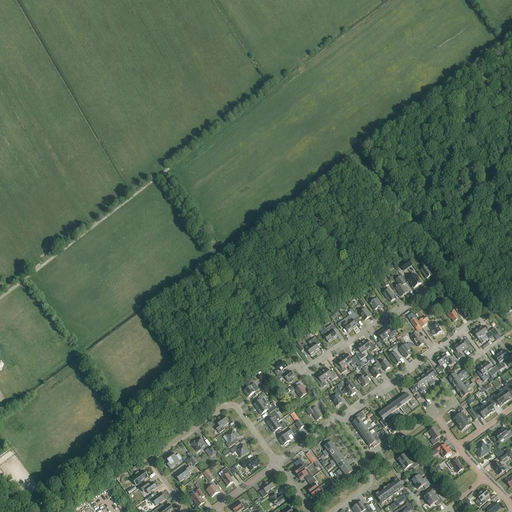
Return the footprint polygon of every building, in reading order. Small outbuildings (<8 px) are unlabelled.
[(404,272),(412,266),(408,260),(400,266),(404,272)] [(427,279),(433,275),(428,268),(430,266),(426,261),(422,264),(425,268),(421,271),(427,279)] [(415,288),(421,283),(413,273),(410,275),(412,277),(409,279),(415,288)] [(402,297),(408,292),(403,286),(406,284),(401,276),(396,280),(400,286),(396,288),(402,297)] [(384,289),(389,285),(385,280),(380,283),(384,289)] [(391,303),(395,299),(393,296),(389,289),(383,294),(388,300),(388,299),(391,303)] [(451,292),(442,298),(446,303),(449,302),(448,301),(451,299),(452,299),(455,297),(451,292)] [(384,307),(377,299),(375,300),(372,300),(369,302),(375,311),(377,309),(380,310),(384,307)] [(365,321),(371,317),(365,309),(359,314),(365,321)] [(459,319),(456,315),(457,315),(454,310),(447,314),(450,319),(451,318),(454,322),(459,319)] [(345,319),(353,329),(357,326),(353,321),(358,317),(354,313),(345,319)] [(422,328),(427,324),(425,322),(428,320),(426,317),(418,322),(422,328)] [(415,329),(420,325),(415,318),(410,322),(415,329)] [(340,323),(338,324),(341,329),(344,327),(348,333),(353,329),(345,319),(340,323)] [(434,324),(433,322),(429,324),(431,326),(429,327),(433,332),(432,332),(432,333),(433,335),(434,336),(436,334),(436,335),(441,331),(439,327),(436,322),(434,324)] [(325,329),(333,340),(338,337),(333,331),(336,329),(333,324),(325,329)] [(478,329),(483,336),(486,335),(489,339),(494,336),(497,335),(493,329),(488,333),(483,326),(478,329)] [(382,330),(388,339),(390,337),(392,339),(397,335),(392,329),(389,331),(387,327),(382,330)] [(329,343),(333,340),(325,329),(322,332),(323,332),(321,333),(329,343)] [(481,338),(483,336),(478,329),(474,333),(478,339),(476,341),(479,346),(484,342),(481,338)] [(386,341),(388,339),(382,330),(378,334),(381,338),(378,340),(380,342),(382,345),(383,347),(386,345),(385,344),(387,342),(386,341)] [(424,344),(421,340),(422,340),(418,335),(412,340),(415,345),(416,344),(419,348),(424,344)] [(310,345),(315,353),(320,349),(317,346),(320,344),(315,337),(311,341),(313,343),(310,345)] [(362,344),(367,351),(370,349),(372,352),(376,349),(374,345),(373,344),(371,346),(367,340),(362,344)] [(462,341),(458,344),(463,351),(464,352),(467,350),(468,352),(469,351),(471,352),(473,350),(469,344),(466,346),(462,341)] [(315,353),(310,345),(307,347),(304,344),(302,346),(300,343),(297,346),(301,352),(306,349),(311,356),(315,353)] [(357,347),(353,350),(356,355),(357,356),(360,361),(361,361),(367,357),(366,356),(364,353),(367,351),(362,344),(357,347)] [(411,355),(408,352),(410,351),(406,344),(399,350),(403,356),(404,355),(406,359),(411,355)] [(460,353),(463,351),(458,344),(453,347),(457,352),(455,354),(459,359),(463,356),(460,353)] [(499,354),(504,361),(507,359),(510,363),(511,361),(511,354),(509,357),(504,350),(499,354)] [(401,362),(399,359),(395,352),(389,357),(393,363),(394,362),(397,366),(401,362)] [(440,357),(445,364),(448,367),(455,362),(451,357),(450,356),(448,358),(445,353),(440,357)] [(342,358),(347,366),(350,364),(352,366),(357,363),(353,358),(351,360),(347,354),(342,358)] [(502,362),(504,361),(499,354),(495,357),(500,364),(496,366),(499,371),(505,367),(502,362)] [(442,366),(445,364),(440,357),(436,360),(440,366),(436,368),(439,373),(445,369),(442,366)] [(345,367),(347,366),(342,358),(337,362),(337,363),(334,365),(337,369),(338,369),(342,374),(347,370),(345,367)] [(376,364),(379,369),(382,367),(385,371),(390,368),(386,361),(380,365),(379,362),(376,364)] [(278,377),(284,372),(283,370),(287,366),(284,362),(281,364),(280,362),(276,365),(279,369),(275,372),(278,377)] [(488,362),(483,365),(488,372),(490,375),(492,377),(496,374),(495,374),(497,373),(499,371),(496,366),(493,369),(488,362)] [(377,370),(379,369),(376,364),(374,366),(376,368),(371,371),(376,378),(381,375),(377,370)] [(486,374),(488,372),(483,365),(481,367),(481,366),(478,368),(480,371),(477,373),(480,378),(481,378),(484,382),(489,378),(486,374)] [(322,373),(327,380),(330,378),(332,381),(337,377),(333,371),(330,373),(327,369),(322,373)] [(370,377),(365,369),(361,372),(364,376),(364,377),(364,376),(359,380),(364,387),(369,383),(367,380),(370,377)] [(284,372),(278,377),(280,380),(284,377),(288,381),(289,382),(289,383),(290,383),(291,383),(292,383),(292,382),(293,381),(293,380),(293,379),(292,378),(294,376),(291,371),(289,373),(287,370),(284,372)] [(425,374),(433,385),(435,383),(432,380),(435,378),(430,370),(425,374)] [(324,382),(327,380),(322,373),(317,376),(320,380),(317,382),(321,387),(323,386),(324,387),(327,385),(324,382)] [(451,383),(462,376),(460,374),(457,376),(455,373),(448,379),(451,383)] [(430,386),(433,385),(425,374),(420,377),(425,385),(428,383),(430,386)] [(455,388),(462,383),(460,381),(464,378),(462,376),(451,383),(455,388)] [(423,387),(425,385),(420,377),(415,381),(423,392),(425,390),(423,387)] [(348,386),(343,390),(343,392),(344,394),(346,395),(348,393),(351,396),(356,393),(353,390),(356,388),(350,380),(346,383),(348,386)] [(421,393),(423,392),(415,381),(410,385),(413,388),(411,390),(414,395),(416,394),(416,392),(418,390),(421,393)] [(459,393),(469,386),(468,384),(464,386),(462,383),(455,388),(459,393)] [(256,392),(252,386),(244,391),(248,397),(254,393),(256,395),(262,391),(260,388),(256,392)] [(298,388),(296,386),(290,390),(292,393),(295,390),(301,398),(307,394),(303,389),(304,389),(301,386),(298,388)] [(469,386),(459,393),(462,398),(469,393),(467,391),(471,388),(469,386)] [(500,394),(506,403),(511,399),(511,397),(511,396),(511,393),(507,386),(502,389),(504,392),(500,394)] [(337,406),(342,403),(338,397),(341,395),(337,389),(334,391),(337,395),(332,398),(337,406)] [(402,396),(407,403),(409,401),(412,406),(414,404),(406,393),(402,396)] [(258,410),(267,403),(263,398),(266,396),(264,394),(258,398),(260,400),(254,405),(258,410)] [(501,407),(506,403),(500,394),(497,397),(495,394),(490,398),(495,405),(498,403),(501,407)] [(404,405),(407,403),(402,396),(397,400),(405,411),(407,410),(404,405)] [(483,406),(489,415),(495,411),(492,407),(495,405),(490,398),(485,401),(487,404),(483,406)] [(403,412),(405,411),(397,400),(392,403),(397,410),(400,408),(403,412)] [(267,403),(258,410),(261,415),(267,410),(270,414),(277,409),(273,403),(270,405),(268,402),(267,403)] [(394,412),(397,410),(392,403),(388,406),(396,418),(398,416),(394,412)] [(394,419),(396,418),(388,406),(383,410),(388,417),(391,415),(394,419)] [(489,415),(483,406),(480,409),(478,406),(474,410),(479,417),(481,415),(484,419),(489,415)] [(313,410),(311,407),(306,411),(310,416),(312,414),(317,421),(323,416),(317,407),(313,410)] [(385,419),(388,417),(383,410),(378,413),(383,420),(380,422),(384,429),(390,425),(385,419)] [(278,422),(281,420),(276,412),(271,416),(273,419),(267,423),(271,428),(278,422)] [(361,420),(365,417),(361,412),(354,418),(356,421),(352,423),(356,428),(363,423),(361,420)] [(293,416),(297,422),(301,419),(297,413),(293,416)] [(458,425),(467,419),(463,413),(453,420),(456,423),(458,425)] [(220,434),(225,430),(223,427),(229,423),(223,416),(216,421),(219,425),(216,428),(220,434)] [(467,419),(458,425),(460,428),(459,428),(462,431),(471,424),(467,419)] [(299,430),(304,427),(300,421),(295,424),(299,430)] [(287,428),(283,423),(280,425),(278,422),(271,428),(274,433),(280,429),(282,431),(287,428)] [(359,433),(370,424),(369,423),(365,426),(363,423),(356,428),(359,433)] [(363,437),(369,432),(367,429),(372,426),(370,424),(359,433),(363,437)] [(433,445),(440,441),(438,438),(440,436),(434,428),(429,431),(434,438),(430,441),(433,445)] [(500,431),(495,435),(500,442),(503,439),(504,440),(508,438),(511,434),(511,433),(508,429),(506,431),(504,428),(500,431)] [(229,448),(235,444),(233,441),(238,438),(235,433),(236,433),(233,429),(229,432),(230,433),(223,438),(227,443),(226,444),(229,448)] [(285,447),(288,444),(288,443),(291,441),(288,437),(293,434),(289,429),(281,435),(283,437),(279,440),(284,446),(284,445),(285,447)] [(366,442),(377,434),(375,431),(374,432),(373,430),(369,432),(363,437),(366,442)] [(377,434),(366,442),(369,447),(372,445),(374,448),(381,442),(377,437),(378,436),(377,434)] [(197,453),(201,451),(200,450),(206,446),(202,441),(203,440),(200,437),(197,439),(197,440),(192,444),(196,450),(195,450),(197,453)] [(324,455),(335,447),(331,442),(324,447),(326,450),(323,452),(324,455)] [(443,446),(440,443),(430,450),(434,457),(440,453),(444,458),(452,452),(449,449),(449,448),(448,446),(447,446),(446,444),(443,446)] [(480,458),(489,451),(483,443),(478,446),(479,448),(477,449),(479,452),(477,453),(480,458)] [(247,449),(243,445),(238,448),(237,446),(230,450),(233,454),(237,452),(241,458),(245,455),(246,455),(250,452),(247,449)] [(217,453),(212,446),(208,449),(213,456),(217,453)] [(332,457),(339,452),(335,447),(324,455),(326,457),(330,454),(332,457)] [(401,465),(410,459),(408,456),(411,454),(407,448),(401,452),(404,456),(397,460),(399,462),(401,465)] [(497,458),(502,455),(499,450),(494,453),(497,458)] [(331,464),(342,457),(339,452),(332,457),(334,459),(330,462),(331,464)] [(180,462),(174,453),(168,457),(168,456),(165,458),(169,462),(167,464),(170,469),(180,462)] [(507,459),(508,457),(506,453),(499,458),(502,462),(504,461),(505,463),(508,460),(507,459)] [(194,467),(198,463),(193,457),(189,460),(187,461),(186,462),(190,468),(192,465),(191,464),(191,463),(194,467)] [(339,467),(346,462),(342,457),(331,464),(333,467),(337,464),(339,467)] [(259,465),(253,458),(248,462),(246,459),(241,463),(245,469),(248,466),(251,471),(259,465)] [(410,459),(401,465),(403,468),(404,470),(409,467),(413,469),(415,472),(420,468),(418,466),(419,465),(417,461),(413,464),(410,459)] [(454,462),(452,459),(447,463),(451,470),(454,468),(458,473),(463,469),(457,460),(454,462)] [(297,468),(293,470),(297,475),(304,470),(306,468),(300,460),(294,464),(297,468)] [(339,474),(349,467),(346,462),(339,467),(341,469),(337,472),(339,474)] [(499,475),(505,471),(499,463),(493,467),(499,475)] [(185,480),(190,476),(188,473),(191,471),(187,466),(179,472),(180,472),(175,476),(180,482),(185,479),(185,480)] [(349,467),(339,474),(340,477),(344,474),(346,476),(353,472),(349,467)] [(228,486),(234,482),(230,477),(232,475),(227,468),(222,472),(225,476),(222,478),(228,486)] [(212,498),(219,492),(212,482),(215,480),(208,470),(203,474),(212,487),(206,490),(212,498)] [(304,470),(297,475),(300,480),(306,476),(307,478),(305,479),(307,482),(313,477),(308,471),(306,472),(304,470)] [(147,477),(143,471),(139,474),(138,472),(135,475),(136,476),(131,479),(136,485),(147,477)] [(415,485),(422,480),(421,477),(423,475),(420,471),(415,475),(417,477),(412,481),(415,485)] [(311,486),(307,489),(310,494),(318,488),(314,484),(316,482),(313,477),(307,482),(309,484),(310,485),(311,486)] [(425,478),(422,480),(415,485),(418,490),(424,486),(426,489),(431,485),(425,478)] [(393,484),(398,492),(404,488),(397,479),(394,481),(395,483),(393,484)] [(263,498),(268,495),(267,493),(274,487),(270,481),(262,487),(264,489),(259,493),(263,498)] [(152,482),(148,485),(146,482),(139,487),(143,492),(145,490),(148,494),(156,488),(152,482)] [(398,492),(393,484),(391,486),(390,484),(386,487),(393,496),(398,492)] [(129,495),(136,490),(133,486),(127,491),(129,495)] [(318,488),(310,494),(314,498),(321,493),(323,497),(329,493),(330,495),(337,490),(334,486),(327,490),(323,492),(322,490),(320,491),(318,488)] [(387,500),(393,496),(386,487),(383,489),(384,491),(381,492),(387,500)] [(426,496),(424,498),(427,502),(435,497),(437,495),(435,492),(432,488),(427,492),(425,494),(426,496)] [(205,503),(202,499),(202,498),(205,496),(200,489),(195,493),(196,494),(191,498),(192,499),(191,499),(193,502),(193,501),(198,508),(205,503)] [(489,496),(484,489),(481,492),(481,491),(479,493),(479,494),(476,496),(479,499),(475,502),(480,507),(486,502),(484,500),(489,496)] [(387,500),(381,492),(380,494),(379,492),(375,495),(382,504),(387,500)] [(278,497),(275,493),(270,497),(273,501),(276,506),(284,500),(280,495),(278,497)] [(160,494),(153,498),(151,496),(146,500),(149,505),(153,503),(155,506),(164,500),(160,494)] [(435,497),(427,502),(431,507),(436,503),(437,506),(443,502),(438,496),(435,498),(435,497)] [(362,502),(357,505),(361,511),(373,511),(369,505),(365,507),(362,502)] [(492,505),(490,502),(482,508),(485,511),(486,510),(488,511),(487,511),(496,511),(500,509),(495,503),(494,504),(494,503),(492,505)] [(242,506),(240,503),(232,508),(234,511),(238,511),(242,510),(243,511),(248,509),(245,504),(242,506)]
